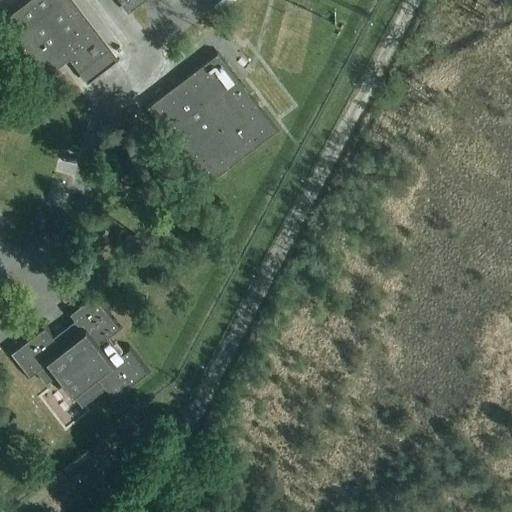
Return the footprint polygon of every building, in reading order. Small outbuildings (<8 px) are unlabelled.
[(68,0),(27,0),(0,21),(0,31),(38,82),(67,59),(87,83),(115,61),(68,0)] [(142,0),(117,0),(127,12),(142,0)] [(146,108),(204,185),(274,132),(216,55),(146,108)] [(113,221),(97,217),(91,240),(106,244),(113,221)] [(53,378),(56,376),(72,396),(72,395),(81,407),(104,389),(113,399),(146,374),(127,350),(121,355),(107,338),(117,329),(92,296),(69,315),(74,321),(52,339),(43,328),(10,354),(28,377),(35,372),(45,385),(53,378)]
